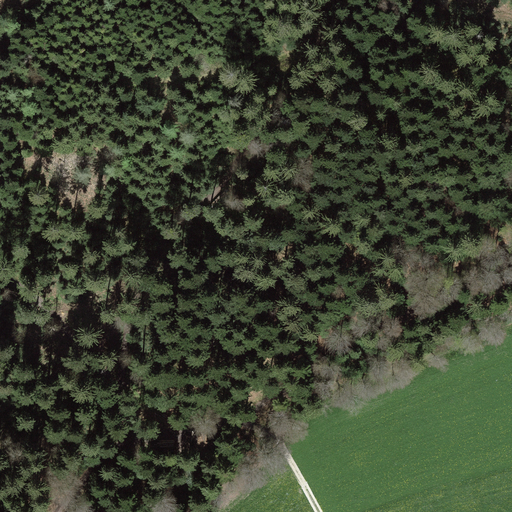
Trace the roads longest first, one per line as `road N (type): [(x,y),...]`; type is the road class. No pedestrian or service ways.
road 1 (track): [(320,0),(306,75),(161,247),(129,330),(118,425),(125,446)]
road 2 (track): [(125,446),(214,419),(253,423),(271,433),(315,511)]
